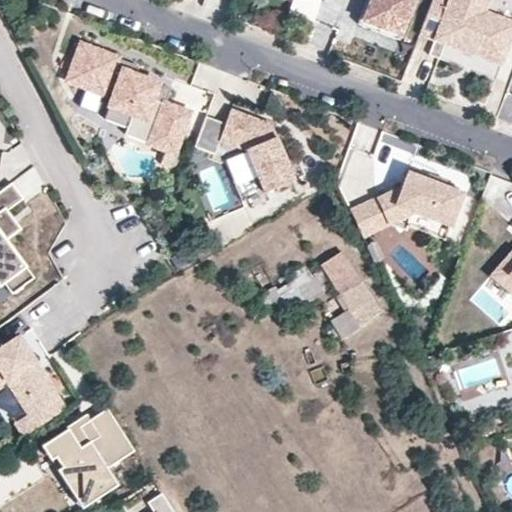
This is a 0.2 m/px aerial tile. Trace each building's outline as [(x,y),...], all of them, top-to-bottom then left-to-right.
[(371,0),(366,0),(357,25),(399,40),(401,35),(399,34),(364,21),(371,0)] [(371,0),(364,21),(399,34),(412,0),(371,0)] [(431,0),(418,35),(443,44),(500,66),(511,35),(511,21),(484,12),(488,0),(431,0)] [(164,103),(170,88),(135,75),(122,70),(119,78),(110,74),(117,57),(81,43),(67,79),(103,93),(106,86),(114,89),(103,118),(127,127),(132,114),(156,123),(149,143),(173,152),(188,112),(164,103)] [(135,75),(138,66),(126,60),(122,70),(135,75)] [(293,180),(270,124),(231,109),(225,123),(205,116),(193,146),(214,154),(220,139),(245,150),(263,192),(293,180)] [(239,152),(224,158),(232,177),(247,171),(239,152)] [(427,180),(407,173),(402,184),(395,205),(449,226),(462,194),(442,186),(427,180)] [(428,176),(427,180),(442,186),(444,181),(428,176)] [(5,240),(20,229),(7,210),(23,199),(11,183),(0,190),(0,277),(12,293),(33,277),(5,240)] [(376,198),(349,211),(362,237),(389,224),(376,198)] [(353,281),(338,255),(316,268),(332,294),(353,281)] [(353,281),(332,294),(334,298),(356,285),(354,283),(353,281)] [(375,317),(356,285),(334,298),(331,300),(333,304),(337,302),(354,330),(375,317)] [(354,330),(337,302),(333,304),(341,317),(350,333),(354,330)] [(350,333),(341,317),(326,325),(336,341),(350,333)] [(14,420),(22,434),(64,407),(39,368),(34,362),(35,362),(18,334),(0,345),(0,384),(6,380),(27,412),(14,420)] [(80,448),(68,429),(67,430),(47,442),(79,496),(94,487),(100,496),(117,485),(107,468),(134,450),(107,408),(90,420),(83,424),(93,440),(80,448)] [(68,429),(80,448),(93,440),(83,424),(90,420),(87,415),(66,428),(67,430),(68,429)] [(79,496),(47,442),(43,445),(80,508),(100,496),(94,487),(79,496)] [(15,467),(0,478),(0,500),(0,501),(27,481),(15,467)] [(173,511),(162,494),(147,504),(152,511),(173,511)]
